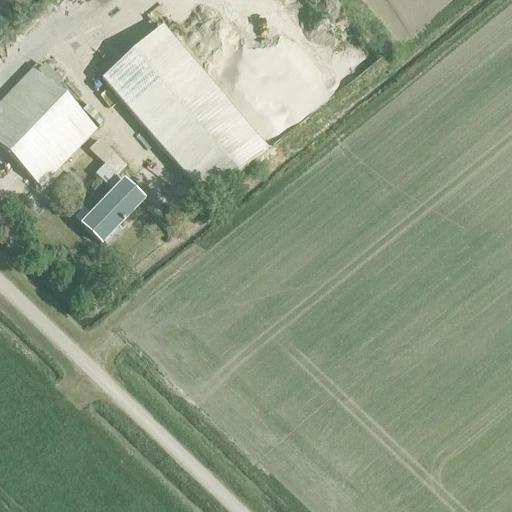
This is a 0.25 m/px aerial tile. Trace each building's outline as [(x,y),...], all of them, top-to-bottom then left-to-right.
[(101,83),(206,204),(267,151),(161,30),(101,83)] [(0,104),(0,151),(40,190),(96,132),(32,71),(0,104)] [(103,208),(120,225),(141,203),(115,178),(123,170),(96,144),(79,162),(114,197),(103,208)] [(0,193),(9,186),(0,174),(0,193)] [(99,246),(120,225),(103,208),(92,220),(83,211),(74,221),(83,230),(82,230),(99,246)]
